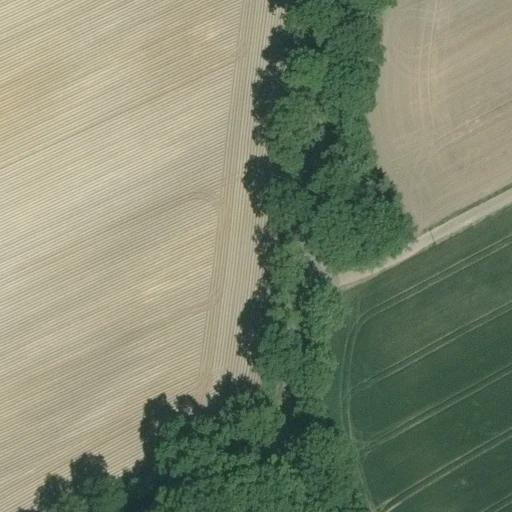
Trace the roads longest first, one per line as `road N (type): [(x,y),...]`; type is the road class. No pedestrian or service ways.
road 1 (residential): [(302,511),(283,415),(330,0)]
road 2 (track): [(285,426),(124,511)]
